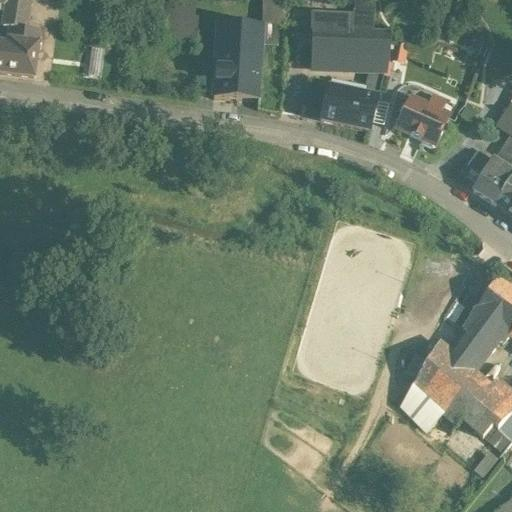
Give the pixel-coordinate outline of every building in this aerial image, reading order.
[(28,0),(0,0),(5,1),(3,24),(9,25),(25,26),(28,0)] [(265,0),(264,25),(285,26),(285,0),(265,0)] [(354,2),(353,16),(310,14),(310,24),(303,24),(303,32),(311,32),(310,51),(310,58),(370,65),(385,67),(386,60),(388,61),(389,35),(371,34),(371,18),(373,18),(373,3),(354,2)] [(439,39),(450,43),(460,14),(449,10),(439,39)] [(262,26),(217,23),(212,99),(258,102),(262,26)] [(25,26),(9,25),(7,44),(0,42),(0,72),(33,77),(38,28),(25,26)] [(467,46),(474,49),(480,44),(479,37),(472,34),(466,39),(467,46)] [(385,67),(370,65),(363,97),(377,100),(385,67)] [(363,97),(327,89),(325,99),(319,123),(368,135),(377,100),(363,97)] [(325,99),(311,96),(306,100),(302,119),(319,123),(325,99)] [(444,105),(431,99),(426,110),(439,116),(444,105)] [(426,110),(410,103),(397,132),(420,142),(418,146),(431,152),(446,119),(439,116),(426,110)] [(511,106),(499,124),(508,130),(511,123),(511,106)] [(511,123),(508,130),(499,124),(498,123),(494,128),(511,140),(511,139),(511,123)] [(511,139),(511,140),(495,166),(492,163),(491,164),(476,187),(472,194),(494,208),(511,179),(511,139)] [(491,164),(475,154),(461,177),(476,187),(491,164)] [(511,179),(494,208),(511,221),(511,179)] [(511,296),(495,283),(463,331),(448,355),(465,369),(467,370),(490,341),(506,345),(511,336),(511,296)] [(463,331),(451,324),(438,346),(448,355),(463,331)] [(438,346),(401,408),(427,433),(442,417),(455,429),(462,421),(473,432),(472,434),(473,435),(474,434),(482,441),(493,429),(497,433),(505,424),(505,423),(511,415),(511,396),(496,381),(489,388),(467,370),(465,369),(448,355),(438,346)] [(511,415),(505,423),(505,424),(497,433),(510,445),(511,442),(511,415)] [(511,442),(510,445),(500,458),(511,470),(511,442)] [(511,511),(511,502),(500,511),(511,511)]
